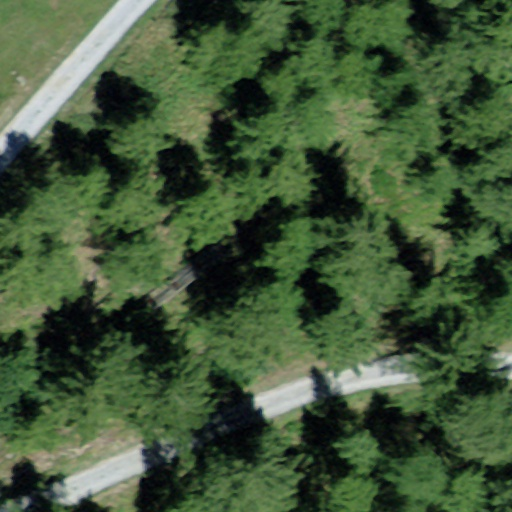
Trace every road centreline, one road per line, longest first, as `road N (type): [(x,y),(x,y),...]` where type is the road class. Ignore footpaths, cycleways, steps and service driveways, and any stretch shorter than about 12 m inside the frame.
road 1 (track): [(511,367),(406,369),(338,382),(19,511)]
road 2 (track): [(0,154),(137,0)]
